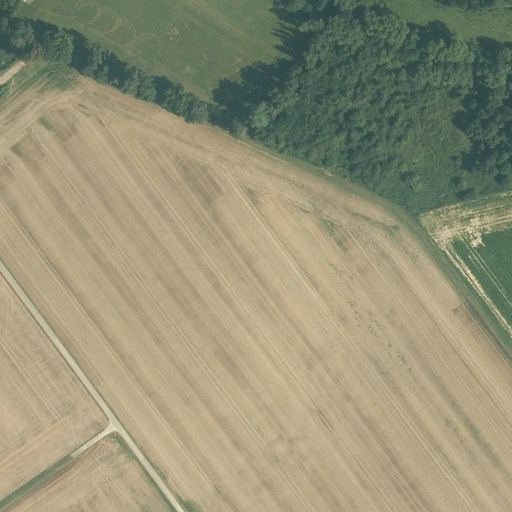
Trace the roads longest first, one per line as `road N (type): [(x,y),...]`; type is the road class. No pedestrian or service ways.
road 1 (track): [(27,55),(64,57),(408,214),(511,355)]
road 2 (track): [(181,511),(0,265)]
road 3 (track): [(117,425),(0,510)]
